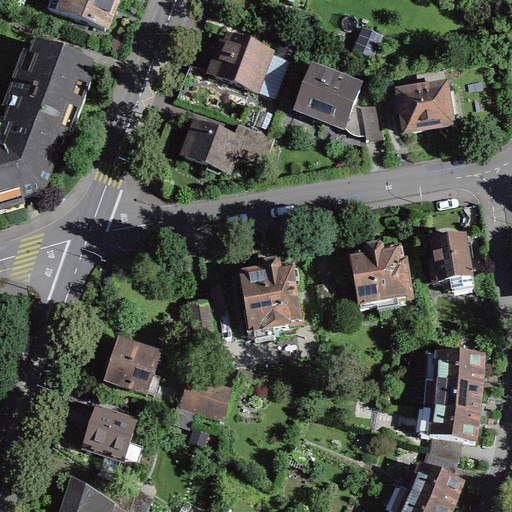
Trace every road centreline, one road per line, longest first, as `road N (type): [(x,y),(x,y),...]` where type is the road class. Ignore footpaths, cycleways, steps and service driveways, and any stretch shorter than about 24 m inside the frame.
road 1 (residential): [(86,237),(489,171)]
road 2 (residential): [(0,502),(86,237)]
road 3 (residential): [(86,237),(177,0)]
road 4 (residential): [(489,171),(511,340)]
